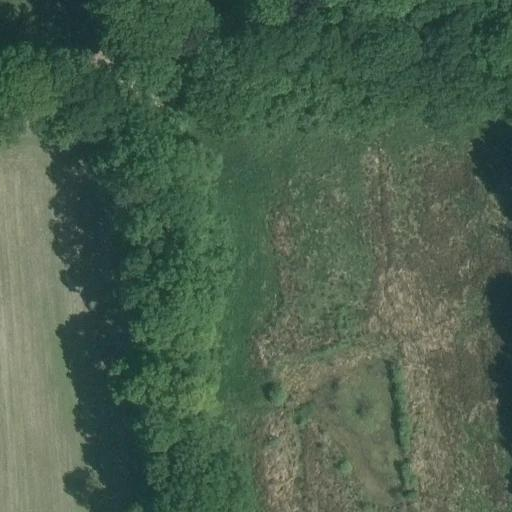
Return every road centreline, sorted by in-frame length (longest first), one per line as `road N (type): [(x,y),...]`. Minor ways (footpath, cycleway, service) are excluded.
road 1 (unclassified): [(144,74),(511,47)]
road 2 (unclassified): [(0,84),(144,74)]
